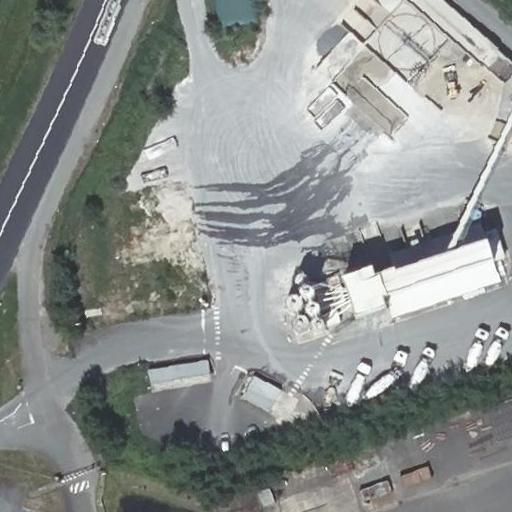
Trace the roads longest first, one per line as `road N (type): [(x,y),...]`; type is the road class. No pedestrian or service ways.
road 1 (unknown): [(51,392),(106,353),(361,329),(478,293),(511,272)]
road 2 (secondary): [(0,235),(105,0)]
road 3 (unknown): [(511,183),(481,162),(416,163),(348,181)]
road 4 (unknown): [(77,511),(51,392)]
road 5 (unknown): [(51,392),(36,326),(0,286)]
